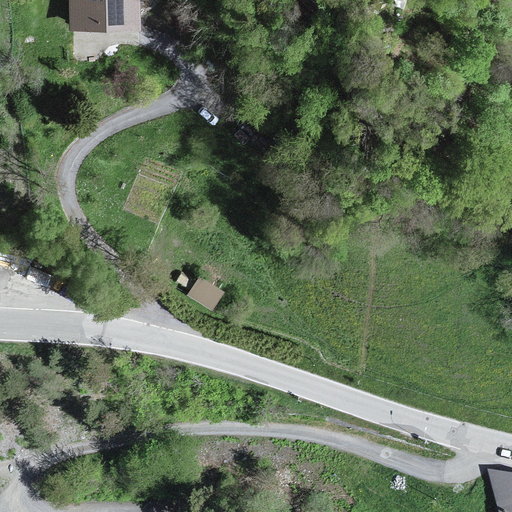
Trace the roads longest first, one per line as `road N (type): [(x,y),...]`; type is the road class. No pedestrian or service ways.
road 1 (unclassified): [(19,497),(41,459),(206,427),(302,432),(447,469),(473,461),(487,442)]
road 2 (tertiary): [(0,323),(180,344),(487,442)]
road 3 (unknown): [(161,340),(63,188),(64,172),(89,145),(182,93),(187,73),(156,26)]
